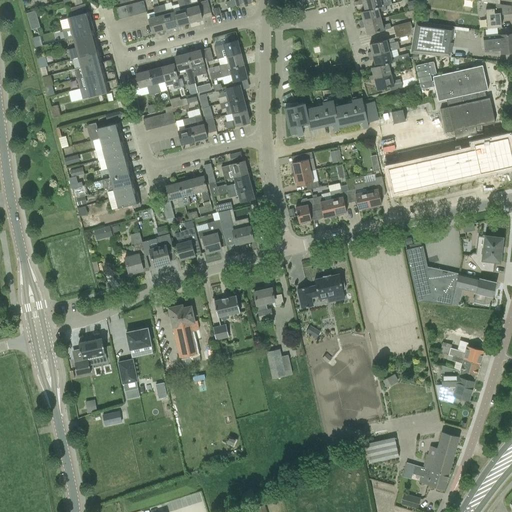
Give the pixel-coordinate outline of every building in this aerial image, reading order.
[(173,9),(177,26),(190,23),(183,0),(177,0),(181,11),(174,13),(173,8),(173,9)] [(183,0),(190,23),(202,19),(199,6),(198,1),(191,3),(190,0),(183,0)] [(211,13),(208,3),(207,0),(206,0),(201,2),(204,14),(211,13)] [(230,0),(231,1),(226,2),(228,8),(230,8),(237,6),(251,2),(250,0),(230,0)] [(385,6),(389,5),(388,0),(381,2),(380,0),(361,0),(358,1),(359,5),(364,4),(365,11),(385,6)] [(140,14),(146,12),(143,1),(137,2),(140,14)] [(140,14),(137,2),(131,4),(135,15),(140,14)] [(494,9),(486,9),(488,28),(502,27),(500,13),(503,13),(503,15),(511,14),(511,13),(511,6),(500,4),(493,3),(494,9)] [(135,15),(131,4),(125,6),(128,17),(135,15)] [(73,16),(68,18),(70,28),(92,22),(90,13),(91,12),(91,11),(87,12),(85,5),(71,9),(73,16)] [(165,5),(159,7),(165,29),(177,26),(173,9),(166,10),(165,5)] [(120,7),(123,19),(128,17),(125,6),(120,7)] [(360,24),(381,19),(379,12),(387,11),(385,6),(365,11),(361,12),(363,20),(359,21),(360,24)] [(123,19),(120,7),(114,9),(117,20),(123,19)] [(165,29),(159,7),(153,8),(154,12),(147,14),(148,20),(149,19),(152,33),(165,29)] [(421,8),(419,21),(429,22),(429,17),(430,9),(421,8)] [(365,27),(367,35),(391,28),(390,23),(383,25),(381,19),(360,24),(361,28),(365,27)] [(395,32),(412,28),(410,21),(393,26),(395,32)] [(414,27),(414,34),(410,53),(451,57),(455,27),(415,21),(414,27)] [(70,28),(63,30),(65,40),(73,38),(96,32),(96,31),(95,31),(92,22),(70,28)] [(414,34),(414,27),(412,28),(395,32),(397,39),(414,34)] [(96,32),(73,38),(76,48),(97,42),(95,32),(97,32),(96,32)] [(234,33),(227,35),(228,42),(236,40),(234,33)] [(511,52),(511,33),(500,35),(484,36),(485,51),(500,50),(501,54),(511,52)] [(43,46),(40,36),(32,38),(35,47),(43,46)] [(372,52),(368,53),(369,57),(389,51),(400,48),(398,41),(395,42),(394,38),(370,44),(372,52)] [(218,60),(227,57),(241,54),(237,40),(224,44),(214,47),(218,60)] [(76,48),(68,50),(70,59),(74,59),(78,58),(100,52),(102,52),(102,51),(100,51),(97,42),(76,48)] [(207,62),(213,60),(210,48),(203,49),(207,62)] [(200,50),(188,54),(194,77),(200,75),(206,73),(204,63),(200,50)] [(389,51),(369,57),(369,60),(374,59),(375,65),(376,67),(395,62),(396,62),(400,61),(400,60),(409,58),(408,53),(398,56),(391,58),(389,51)] [(74,59),(73,61),(74,66),(77,68),(103,61),(102,61),(100,52),(78,58),(74,59)] [(188,54),(175,57),(179,70),(186,68),(188,78),(190,85),(196,83),(194,77),(188,54)] [(210,74),(210,75),(244,66),(241,54),(227,57),(229,64),(220,66),(219,65),(213,67),(215,73),(210,74)] [(450,64),(455,65),(459,65),(459,58),(456,58),(451,57),(450,64)] [(77,68),(74,69),(77,78),(83,77),(107,71),(105,71),(103,62),(103,61),(77,68)] [(373,75),(369,76),(370,80),(391,75),(389,68),(397,66),(396,62),(395,62),(376,67),(371,68),(373,75)] [(434,62),(416,66),(421,89),(433,87),(433,84),(434,84),(435,87),(438,101),(439,101),(446,99),(485,90),(487,90),(488,90),(482,65),(438,75),(433,76),(434,81),(432,81),(431,75),(436,73),(434,62)] [(174,64),(161,68),(166,86),(173,84),(174,89),(180,88),(180,87),(178,80),(174,64)] [(244,66),(210,75),(212,80),(232,74),(234,82),(247,78),(244,66)] [(161,68),(149,71),(155,94),(167,90),(166,86),(161,68)] [(83,77),(77,78),(79,89),(80,88),(80,89),(106,82),(108,82),(105,72),(107,71),(83,77)] [(149,71),(136,74),(140,87),(147,86),(149,95),(155,94),(149,71)] [(391,75),(370,80),(371,84),(375,83),(377,90),(390,87),(391,91),(402,88),(400,79),(393,81),(391,75)] [(106,82),(80,89),(83,99),(89,97),(112,91),(112,90),(110,91),(108,82),(106,82)] [(228,95),(219,98),(220,104),(243,98),(241,90),(240,85),(235,86),(226,89),(227,92),(228,95)] [(448,107),(440,109),(443,122),(445,132),(446,133),(451,132),(451,133),(452,134),(453,134),(453,135),(454,135),(455,135),(456,139),(455,139),(477,134),(476,130),(480,130),(480,125),(487,123),(495,122),(490,97),(489,97),(489,98),(487,98),(485,90),(446,99),(448,107)] [(206,94),(199,95),(202,108),(209,106),(206,94)] [(171,103),(172,106),(172,108),(188,104),(188,103),(186,99),(186,98),(171,103)] [(243,98),(220,104),(222,110),(226,108),(227,115),(233,113),(233,114),(246,110),(243,98)] [(378,120),(374,102),(367,103),(363,104),(363,100),(362,98),(353,100),(352,99),(351,99),(352,103),(344,105),(348,125),(358,122),(357,120),(361,119),(363,128),(369,127),(368,122),(378,120)] [(319,127),(328,125),(329,125),(328,122),(332,122),(334,131),(339,129),(339,127),(348,125),(344,105),(335,107),(333,101),(323,103),(323,101),(322,102),(323,106),(315,108),(319,127)] [(305,103),(302,104),(285,108),(289,127),(290,127),(292,135),(298,134),(298,135),(304,133),(301,124),(308,123),(309,129),(319,127),(315,108),(306,110),(305,103)] [(158,111),(156,104),(147,106),(149,113),(158,111)] [(61,116),(58,106),(50,108),(53,118),(61,116)] [(210,106),(209,106),(202,108),(206,121),(214,119),(210,106)] [(227,122),(225,122),(227,128),(230,128),(236,126),(250,123),(246,110),(233,114),(233,113),(227,115),(225,116),(227,122)] [(167,113),(170,125),(176,123),(173,112),(167,113)] [(107,121),(115,119),(114,113),(105,115),(107,121)] [(166,113),(161,115),(164,126),(170,125),(167,113),(166,113)] [(161,115),(155,116),(158,128),(164,126),(161,115)] [(201,115),(189,118),(195,141),(207,138),(204,125),(201,115)] [(155,116),(149,118),(152,129),(158,128),(155,116)] [(146,131),(152,129),(149,118),(143,119),(146,131)] [(182,145),(195,141),(189,118),(183,120),(185,129),(178,131),(182,145)] [(217,131),(214,121),(214,119),(206,121),(209,133),(217,131)] [(96,123),(88,125),(88,126),(92,140),(92,141),(93,141),(100,139),(122,133),(119,124),(121,123),(121,122),(97,129),(96,123)] [(100,139),(93,141),(96,151),(102,149),(126,143),(126,142),(124,142),(122,133),(100,139)] [(476,149),(389,168),(395,192),(481,173),(511,166),(511,151),(509,137),(475,144),(476,149)] [(102,149),(96,151),(98,160),(99,160),(105,159),(127,153),(124,143),(126,143),(102,149)] [(312,152),(300,155),(301,161),(292,163),(293,165),(291,166),(293,175),(311,171),(308,159),(313,158),(312,152)] [(127,153),(105,159),(107,169),(130,163),(131,163),(131,162),(129,162),(127,153)] [(231,165),(221,167),(223,174),(225,180),(234,177),(248,174),(244,161),(231,165)] [(130,163),(107,169),(110,178),(132,172),(130,163)] [(209,184),(216,182),(211,164),(204,165),(209,184)] [(307,190),(311,189),(320,187),(318,181),(313,182),(311,171),(293,175),(295,183),(297,183),(298,186),(306,184),(307,190)] [(110,178),(102,180),(104,190),(107,190),(113,188),(136,182),(136,181),(135,182),(132,172),(110,178)] [(251,186),(248,174),(234,177),(236,184),(227,186),(226,184),(217,187),(216,182),(209,184),(212,196),(219,194),(228,192),(251,186)] [(210,199),(204,176),(191,180),(195,193),(201,192),(204,201),(210,199)] [(386,194),(383,182),(382,177),(375,178),(375,180),(365,183),(371,209),(380,207),(379,205),(382,204),(380,196),(386,194)] [(347,185),(348,190),(351,202),(357,201),(359,209),(362,209),(362,211),(371,209),(365,183),(354,185),(352,179),(346,180),(347,185)] [(191,180),(178,183),(185,206),(191,204),(188,195),(195,193),(191,180)] [(136,182),(113,188),(115,198),(137,192),(135,183),(136,182)] [(179,207),(185,206),(178,183),(166,186),(170,200),(177,198),(179,207)] [(72,188),(75,198),(81,197),(85,196),(88,195),(86,185),(81,186),(72,188)] [(345,204),(351,202),(348,190),(347,185),(341,186),(341,189),(330,191),(332,199),(336,216),(344,215),(344,213),(347,212),(345,204)] [(251,186),(228,192),(230,198),(239,196),(241,202),(254,199),(251,186)] [(115,198),(109,200),(112,210),(131,205),(137,203),(142,202),(141,201),(140,202),(137,192),(115,198)] [(327,218),(336,216),(332,199),(325,200),(325,198),(322,196),(316,197),(316,194),(312,195),(316,210),(322,209),(324,217),(327,217),(327,218)] [(312,195),(313,198),(307,199),(307,198),(302,199),(301,201),(302,206),(296,207),(299,223),(301,222),(302,224),(308,223),(308,221),(312,220),(310,211),(316,210),(312,195)] [(77,206),(83,205),(81,197),(75,198),(74,198),(76,207),(77,206)] [(204,206),(199,207),(200,214),(213,210),(211,204),(210,201),(203,203),(204,206)] [(166,219),(174,217),(170,202),(162,204),(166,219)] [(216,212),(221,212),(228,210),(233,209),(231,202),(215,206),(216,212)] [(197,211),(187,214),(188,220),(198,217),(197,211)] [(253,240),(250,227),(250,226),(249,227),(247,218),(231,222),(236,244),(253,240)] [(177,244),(176,244),(181,260),(195,256),(195,255),(201,254),(197,239),(194,227),(192,220),(185,222),(186,230),(181,231),(181,232),(184,242),(177,244)] [(220,220),(213,222),(208,224),(207,224),(209,228),(198,231),(200,238),(203,238),(207,253),(221,249),(218,234),(223,233),(220,220)] [(94,231),(96,241),(113,236),(112,232),(110,226),(94,231)] [(166,227),(156,229),(158,237),(168,235),(166,227)] [(134,256),(125,258),(129,274),(144,270),(140,255),(145,254),(143,243),(142,243),(140,232),(134,234),(137,244),(132,246),(131,246),(134,256)] [(159,247),(149,250),(151,254),(154,267),(171,263),(170,261),(167,249),(172,247),(169,234),(168,235),(158,237),(156,238),(157,239),(159,247)] [(500,261),(502,247),(503,239),(503,238),(502,238),(498,238),(498,236),(490,235),(490,237),(486,236),(485,236),(485,237),(484,247),(481,247),(480,254),(472,253),(469,255),(481,270),(494,272),(493,271),(494,261),(499,262),(500,262),(500,261)] [(406,250),(418,302),(435,304),(452,306),(454,295),(456,288),(459,273),(458,273),(458,274),(431,268),(427,268),(422,247),(406,250)] [(456,288),(454,295),(459,296),(462,295),(463,290),(476,293),(474,301),(484,303),(486,295),(493,297),(496,282),(480,278),(459,273),(456,288)] [(309,286),(297,289),(302,308),(314,306),(312,297),(319,295),(319,297),(326,296),(327,298),(328,303),(345,299),(344,292),(343,290),(345,289),(344,281),(341,282),(340,274),(330,276),(330,274),(329,275),(330,276),(325,277),(324,276),(324,277),(315,280),(316,285),(309,287),(309,286)] [(272,288),(271,288),(254,292),(258,311),(257,311),(259,320),(273,317),(271,308),(267,309),(266,303),(274,301),(275,307),(284,305),(281,294),(274,296),(272,288)] [(236,296),(228,298),(214,301),(218,318),(240,312),(236,296)] [(194,322),(191,306),(183,308),(182,305),(169,308),(180,357),(199,353),(194,331),(199,330),(197,321),(194,322)] [(216,340),(229,337),(226,325),(213,328),(216,340)] [(147,328),(126,332),(130,350),(151,346),(147,328)] [(105,354),(102,338),(79,343),(82,361),(74,362),(77,376),(91,373),(88,357),(105,354)] [(444,343),(441,353),(449,355),(480,363),(483,351),(467,347),(466,352),(451,348),(452,345),(444,343)] [(280,349),(266,352),(272,379),(293,374),(288,355),(282,356),(280,349)] [(327,353),(322,358),(327,363),(332,358),(327,353)] [(449,355),(447,359),(458,362),(459,360),(463,362),(461,371),(476,375),(477,375),(480,363),(449,355)] [(133,359),(118,362),(122,384),(123,384),(125,391),(138,389),(137,382),(138,381),(133,359)] [(460,374),(442,375),(443,383),(443,387),(448,387),(456,387),(454,394),(454,397),(469,401),(472,391),(475,381),(474,381),(476,375),(461,371),(460,374)] [(164,383),(155,384),(159,399),(167,397),(164,383)] [(85,401),(87,409),(87,413),(97,411),(95,400),(85,401)] [(120,411),(103,415),(105,426),(122,422),(120,411)] [(424,467),(423,468),(432,470),(448,475),(459,437),(442,432),(438,448),(436,457),(428,455),(427,454),(424,467)] [(398,457),(394,437),(365,444),(369,463),(398,457)] [(421,476),(419,482),(444,489),(448,475),(432,470),(423,468),(421,476)] [(402,503),(408,505),(417,508),(420,499),(404,494),(402,503)]
